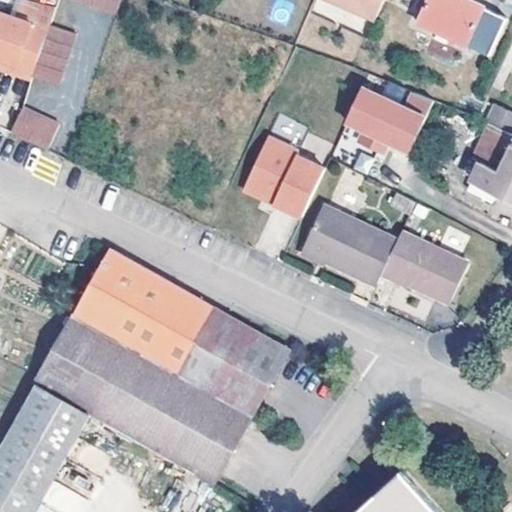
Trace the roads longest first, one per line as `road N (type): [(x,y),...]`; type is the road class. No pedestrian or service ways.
road 1 (residential): [(0,177),(402,362)]
road 2 (residential): [(295,511),(402,362)]
road 3 (residential): [(402,362),(511,419)]
